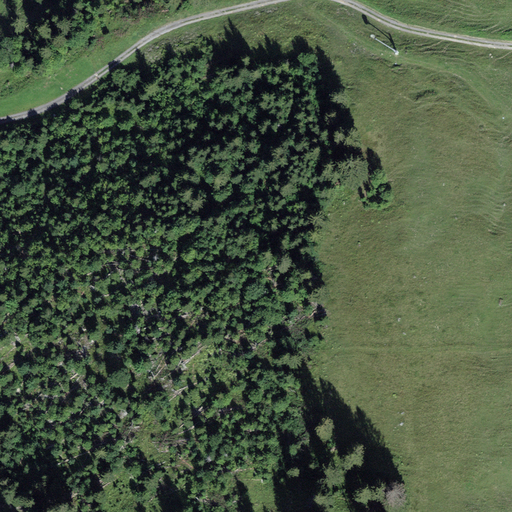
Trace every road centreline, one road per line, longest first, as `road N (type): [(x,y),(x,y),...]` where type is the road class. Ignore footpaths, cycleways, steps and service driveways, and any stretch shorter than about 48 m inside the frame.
road 1 (track): [(0,120),(54,104),(169,26),(275,0)]
road 2 (track): [(342,0),(404,28),(511,47)]
